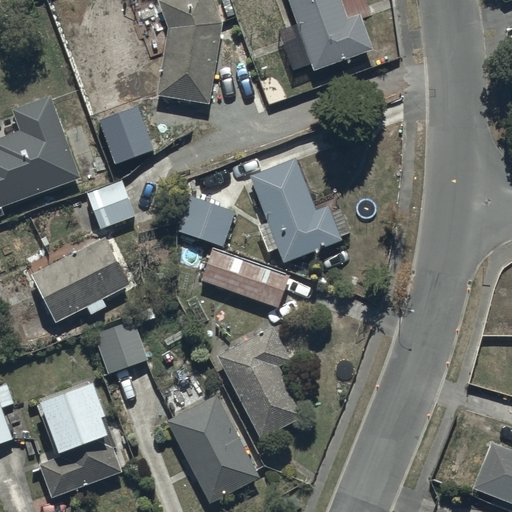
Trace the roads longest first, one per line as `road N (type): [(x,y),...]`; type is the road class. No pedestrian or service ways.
road 1 (residential): [(464,195),(413,377),(362,511)]
road 2 (residential): [(445,0),(464,195)]
